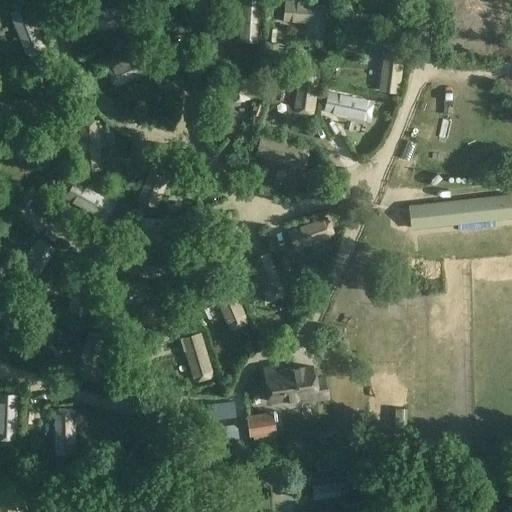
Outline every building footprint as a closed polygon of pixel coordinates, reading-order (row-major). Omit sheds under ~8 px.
[(260,0),(240,0),(237,41),(258,43),(260,0)] [(325,4),(287,0),(283,0),(282,19),(306,22),(305,30),(322,31),(325,4)] [(344,19),(354,17),(352,4),(343,5),(344,19)] [(8,12),(25,54),(44,47),(28,5),(8,12)] [(84,28),(125,27),(125,6),(82,7),(82,11),(82,25),(84,25),(84,28)] [(276,41),(277,28),(267,27),(266,40),(276,41)] [(368,31),(366,41),(379,42),(380,33),(368,31)] [(128,44),(118,39),(113,50),(123,55),(128,44)] [(383,55),(378,89),(397,92),(404,44),(385,42),(383,41),(381,55),(383,55)] [(144,51),(106,68),(107,71),(106,71),(112,84),(114,83),(115,86),(152,70),(144,51)] [(169,54),(157,52),(155,61),(167,64),(169,54)] [(318,69),(299,65),(293,110),(312,113),(318,69)] [(252,77),(205,82),(206,101),(229,99),(229,101),(248,99),(248,97),(254,97),(252,77)] [(328,92),(323,111),(367,120),(372,101),(328,92)] [(42,94),(0,101),(0,112),(2,122),(45,114),(42,94)] [(260,115),(265,102),(256,100),(252,112),(260,115)] [(331,119),(323,124),(329,135),(338,130),(331,119)] [(80,171),(99,171),(97,121),(77,121),(80,171)] [(16,155),(66,148),(63,127),(13,135),(16,155)] [(308,149),(259,136),(254,155),(303,169),(308,149)] [(136,197),(154,205),(174,159),(154,152),(136,197)] [(257,167),(247,164),(243,176),(253,179),(257,167)] [(110,171),(109,180),(117,182),(119,172),(110,171)] [(64,198),(103,220),(113,203),(74,180),(64,198)] [(104,185),(101,193),(113,197),(116,189),(104,185)] [(511,202),(511,194),(410,204),(412,229),(511,218),(511,202)] [(166,213),(180,214),(180,204),(167,204),(166,213)] [(287,230),(293,249),(333,235),(326,216),(287,230)] [(138,239),(188,240),(189,219),(138,218),(138,239)] [(511,223),(413,230),(414,244),(511,237),(511,223)] [(31,286),(55,249),(38,237),(31,247),(30,247),(19,264),(20,265),(13,274),(31,286)] [(144,256),(144,243),(134,243),(135,256),(144,256)] [(228,255),(233,263),(245,257),(240,248),(228,255)] [(269,250),(250,257),(266,300),(285,294),(269,250)] [(286,257),(277,260),(280,273),(290,270),(286,257)] [(86,318),(102,275),(82,268),(66,311),(86,318)] [(190,276),(195,285),(205,278),(200,270),(190,276)] [(249,323),(230,277),(211,284),(231,331),(249,323)] [(46,305),(38,295),(30,301),(38,311),(46,305)] [(0,318),(9,319),(8,299),(0,298),(0,318)] [(188,324),(188,303),(142,303),(142,324),(188,324)] [(15,328),(5,326),(2,338),(12,340),(15,328)] [(98,381),(106,334),(86,331),(83,350),(81,350),(80,355),(79,355),(77,365),(79,365),(78,370),(79,371),(78,377),(98,381)] [(168,331),(155,331),(156,341),(168,341),(168,331)] [(214,379),(201,331),(181,336),(194,385),(214,379)] [(279,365),(265,367),(270,401),(300,397),(300,401),(327,397),(324,376),(314,378),(312,364),(280,369),(279,365)] [(119,383),(107,381),(105,391),(117,392),(119,383)] [(0,393),(0,439),(15,440),(17,394),(0,393)] [(32,423),(33,411),(23,409),(22,422),(32,423)] [(75,409),(54,409),(55,454),(75,454),(75,409)] [(271,412),(245,416),(248,436),(275,432),(271,412)] [(237,439),(214,441),(216,456),(238,454),(237,439)] [(300,474),(300,484),(309,484),(309,475),(300,474)] [(313,499),(348,495),(347,482),(312,486),(313,499)] [(219,500),(219,511),(267,511),(266,497),(219,500)] [(447,511),(448,498),(410,499),(410,511),(447,511)] [(511,511),(511,500),(499,511),(511,511)] [(22,501),(14,504),(18,511),(23,511),(27,511),(22,501)] [(89,511),(88,503),(56,511),(89,511)]
